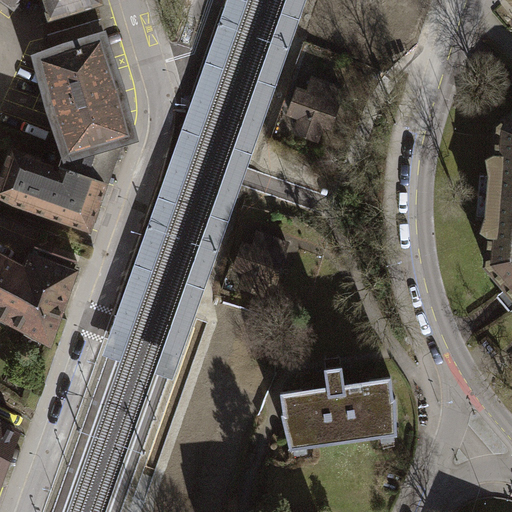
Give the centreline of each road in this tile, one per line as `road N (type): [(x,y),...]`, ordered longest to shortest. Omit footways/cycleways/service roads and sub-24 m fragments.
road 1 (residential): [(26,511),(159,139),(160,91),(132,0)]
road 2 (residential): [(474,0),(425,173),(434,282),(473,380)]
